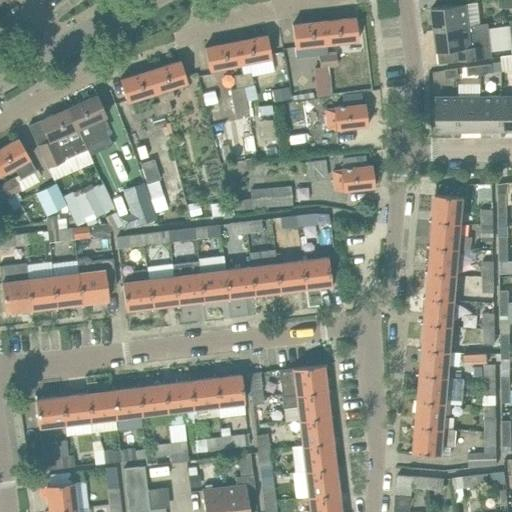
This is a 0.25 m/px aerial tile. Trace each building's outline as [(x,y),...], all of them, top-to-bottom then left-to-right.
[(468,25),(466,3),(432,7),(435,29),(443,28),(468,25)] [(355,17),(323,20),(326,43),(327,52),(337,51),(337,54),(356,52),(355,40),(357,40),(355,17)] [(292,24),(295,47),(326,43),(323,20),(292,24)] [(481,23),(468,25),(443,28),(435,29),(437,51),(457,49),(459,61),(485,58),(481,23)] [(271,56),(266,34),(235,41),(240,62),(271,56)] [(240,62),(235,41),(204,47),(209,68),(240,62)] [(346,75),(344,65),(338,65),(337,54),(337,51),(327,52),(329,68),(331,78),(333,78),(334,92),(359,89),(357,73),(346,75)] [(320,67),(315,68),(318,96),(331,94),(327,68),(329,68),(327,52),(319,53),(320,67)] [(180,60),(150,69),(157,91),(156,91),(159,101),(160,101),(164,113),(172,111),(168,100),(175,98),(172,86),(187,82),(180,60)] [(480,73),(493,72),(492,63),(479,65),(480,73)] [(480,73),(479,65),(467,66),(468,75),(480,73)] [(445,69),(446,78),(459,76),(457,67),(445,69)] [(157,91),(150,69),(120,79),(126,101),(156,91),(157,91)] [(234,75),(236,87),(244,86),(253,84),(251,72),(234,75)] [(236,87),(230,88),(234,113),(248,110),(246,100),(244,86),(236,87)] [(107,126),(102,116),(106,114),(97,94),(68,107),(87,150),(89,155),(112,145),(105,127),(107,126)] [(511,129),(511,95),(502,96),(502,130),(511,129)] [(459,96),(457,96),(437,96),(437,130),(459,130),(459,96)] [(481,130),(481,96),(459,96),(459,130),(481,130)] [(502,130),(502,96),(481,96),(481,130),(502,130)] [(160,101),(159,101),(151,103),(155,116),(163,114),(164,113),(160,101)] [(325,109),(327,128),(335,127),(336,129),(367,125),(365,103),(333,106),(333,108),(325,109)] [(87,150),(68,107),(39,120),(28,125),(48,168),(87,150)] [(165,121),(163,114),(155,116),(151,117),(153,125),(165,121)] [(36,170),(18,138),(0,147),(0,169),(2,173),(14,166),(18,175),(6,181),(14,195),(16,200),(41,185),(33,171),(36,170)] [(332,171),(334,191),(343,190),(374,187),(372,164),(367,165),(366,155),(345,157),(346,167),(340,168),(341,170),(332,171)] [(154,158),(139,163),(140,165),(146,184),(158,180),(159,180),(160,179),(154,158)] [(306,181),(327,178),(325,159),(304,161),(306,181)] [(71,192),(60,167),(49,171),(55,182),(66,205),(67,205),(77,226),(114,207),(103,182),(93,186),(91,183),(71,192)] [(158,180),(146,184),(152,199),(164,195),(159,180),(158,180)] [(14,195),(6,181),(0,184),(0,186),(6,199),(14,195)] [(25,198),(29,205),(39,200),(47,215),(66,205),(55,182),(35,193),(25,198)] [(160,220),(145,182),(123,191),(135,220),(147,216),(150,224),(160,220)] [(257,208),(292,204),(290,185),(255,187),(257,208)] [(499,204),(507,204),(507,192),(498,192),(499,204)] [(463,196),(436,194),(433,220),(461,222),(463,196)] [(14,195),(6,199),(13,210),(20,206),(16,200),(14,195)] [(507,204),(499,204),(499,217),(507,217),(507,204)] [(481,207),(481,224),(493,224),(493,206),(481,207)] [(117,211),(104,216),(111,230),(122,225),(119,217),(117,211)] [(312,214),(312,213),(296,215),(298,227),(297,227),(299,237),(315,235),(314,223),(320,222),(321,226),(329,225),(329,213),(312,214)] [(298,227),(296,215),(281,216),(282,228),(297,227),(298,227)] [(57,220),(57,217),(46,218),(49,242),(75,239),(73,226),(66,227),(58,228),(57,220)] [(65,219),(57,220),(58,228),(66,227),(65,219)] [(246,233),(263,230),(261,219),(245,221),(246,233)] [(431,246),(459,248),(461,222),(433,220),(431,246)] [(246,233),(245,221),(229,222),(231,235),(246,233)] [(75,239),(90,237),(89,224),(73,226),(75,239)] [(493,224),(481,224),(482,240),(494,240),(493,224)] [(195,239),(212,237),(210,225),(194,227),(195,239)] [(195,239),(194,227),(168,230),(170,242),(195,239)] [(144,245),(161,243),(159,231),(142,233),(144,245)] [(13,246),(29,244),(27,232),(12,234),(13,246)] [(144,245),(142,233),(116,236),(118,248),(144,245)] [(0,247),(13,246),(12,234),(0,235),(0,247)] [(499,248),(508,248),(508,235),(499,235),(499,248)] [(457,274),(459,250),(459,248),(431,246),(429,271),(457,274)] [(276,263),(274,248),(249,251),(254,294),(279,290),(276,262),(276,263)] [(508,248),(499,248),(499,260),(508,260),(508,248)] [(248,252),(250,266),(225,269),(228,297),(254,294),(249,251),(248,252)] [(228,297),(225,269),(223,255),(197,258),(197,259),(199,272),(202,300),(228,297)] [(331,284),(327,256),(302,259),(305,287),(331,284)] [(76,258),(77,271),(79,271),(82,302),(108,299),(106,286),(116,285),(113,257),(91,260),(87,257),(76,258)] [(199,272),(197,259),(172,262),(177,303),(202,300),(199,272)] [(305,287),(302,259),(276,262),(279,290),(305,287)] [(482,277),(494,276),(494,260),(482,261),(482,277)] [(25,262),(19,263),(0,264),(0,273),(5,312),(31,308),(27,277),(25,262)] [(171,262),(173,275),(148,278),(151,306),(177,303),(172,262),(171,262)] [(79,271),(77,271),(53,274),(57,305),(82,302),(79,271)] [(455,299),(457,274),(429,271),(427,297),(455,299)] [(53,274),(38,275),(27,277),(31,308),(57,305),(53,274)] [(494,276),(482,277),(483,292),(495,292),(494,276)] [(148,278),(122,281),(125,309),(151,306),(148,278)] [(500,303),(509,303),(509,290),(500,290),(500,303)] [(452,325),(452,324),(455,299),(427,297),(425,323),(452,325)] [(509,303),(500,303),(500,315),(509,315),(509,303)] [(484,328),(495,328),(495,312),(483,312),(484,328)] [(452,324),(452,325),(425,323),(423,349),(431,349),(450,351),(464,352),(466,326),(452,324)] [(495,328),(484,328),(484,344),(495,344),(495,328)] [(501,346),(510,346),(509,333),(501,333),(501,346)] [(510,346),(501,346),(501,359),(510,358),(510,346)] [(448,377),(450,351),(431,349),(423,349),(420,374),(448,377)] [(464,364),(488,362),(487,353),(464,355),(464,364)] [(323,364),(314,365),(278,369),(281,395),(326,390),(323,364)] [(483,380),(496,380),(496,364),(483,364),(483,380)] [(248,373),(252,404),(264,403),(260,371),(248,373)] [(244,402),(241,374),(215,377),(218,405),(244,402)] [(445,402),(448,377),(420,374),(418,400),(445,402)] [(218,405),(215,377),(189,380),(193,408),(218,405)] [(502,389),(510,389),(510,377),(501,377),(502,389)] [(193,408),(189,380),(163,383),(167,411),(193,408)] [(484,406),(496,406),(496,380),(483,380),(484,406)] [(138,386),(141,414),(167,411),(163,383),(138,386)] [(141,414),(138,386),(112,389),(115,417),(141,414)] [(115,417),(112,389),(86,392),(90,420),(115,417)] [(510,389),(502,389),(502,402),(511,402),(510,389)] [(326,390),(281,395),(283,407),(297,406),(299,419),(329,415),(326,390)] [(90,420),(86,392),(61,395),(64,423),(90,420)] [(61,395),(35,398),(38,426),(64,423),(61,395)] [(443,428),(445,402),(418,400),(416,426),(443,428)] [(484,432),(497,431),(496,406),(484,406),(484,432)] [(230,435),(227,411),(220,412),(222,436),(223,448),(250,445),(248,433),(230,435)] [(332,441),(329,415),(299,419),(302,445),(332,441)] [(502,433),(511,432),(511,420),(502,420),(502,433)] [(416,426),(414,452),(451,455),(452,446),(455,446),(457,429),(443,428),(416,426)] [(484,452),(469,452),(469,467),(497,466),(497,431),(484,432),(484,452)] [(511,432),(502,433),(503,445),(511,445),(511,432)] [(258,450),(270,448),(268,433),(256,434),(258,450)] [(223,448),(222,436),(206,438),(207,450),(223,448)] [(172,454),(197,451),(195,439),(171,442),(172,454)] [(335,467),(332,441),(302,445),(305,470),(335,467)] [(172,454),(171,442),(154,444),(156,456),(172,454)] [(146,449),(135,450),(135,447),(119,449),(121,460),(136,458),(147,457),(146,449)] [(270,448),(258,450),(260,466),(272,465),(270,448)] [(121,460),(119,449),(94,452),(95,463),(121,460)] [(43,458),(44,470),(75,466),(74,454),(43,458)] [(126,490),(147,487),(144,465),(124,467),(126,490)] [(338,492),(335,467),(305,470),(307,496),(329,493),(338,492)] [(479,486),(494,484),(493,472),(477,474),(479,486)] [(235,476),(236,484),(223,485),(226,511),(248,511),(247,495),(255,494),(253,473),(235,476)] [(396,494),(394,511),(409,511),(412,487),(426,488),(427,477),(397,474),(396,494)] [(479,486),(477,474),(461,476),(463,488),(479,486)] [(426,488),(443,490),(445,478),(427,477),(426,488)] [(76,507),(73,481),(45,485),(48,510),(76,507)] [(264,501),(275,500),(273,484),(262,485),(264,501)] [(109,503),(121,502),(119,485),(107,487),(109,503)] [(226,511),(223,485),(201,488),(204,511),(226,511)] [(128,511),(149,510),(147,487),(126,490),(128,511)] [(340,511),(338,492),(329,493),(307,496),(309,511),(340,511)] [(265,511),(276,511),(275,500),(264,501),(265,511)] [(121,511),(121,502),(109,503),(110,511),(121,511)]
